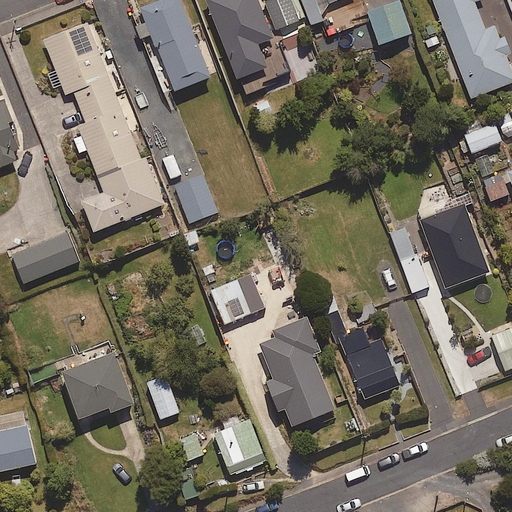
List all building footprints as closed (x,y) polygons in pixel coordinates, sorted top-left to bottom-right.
[(213,77),(182,0),(156,0),(138,8),(172,94),(213,77)] [(275,37),(260,0),(206,0),(238,80),(266,69),(256,44),(275,37)] [(301,21),(293,0),(273,0),(266,3),(277,31),(301,21)] [(301,0),(313,27),(333,19),(327,5),(339,0),(301,0)] [(511,54),(505,37),(499,39),(495,28),(486,32),(475,3),(482,0),(433,0),(472,99),(511,83),(511,69),(507,55),(511,54)] [(401,1),(369,11),(380,46),(412,36),(401,1)] [(78,154),(88,150),(99,177),(78,186),(96,232),(165,205),(146,157),(152,155),(111,49),(100,53),(89,24),(45,41),(67,96),(74,93),(86,124),(79,127),(82,135),(72,139),(78,154)] [(320,66),(312,42),(288,50),(296,74),(320,66)] [(0,168),(18,161),(15,152),(20,150),(2,104),(0,105),(0,168)] [(383,125),(378,107),(358,113),(364,131),(383,125)] [(504,142),(497,123),(464,136),(471,155),(504,142)] [(316,144),(297,152),(306,172),(324,164),(316,144)] [(488,153),(474,159),(482,179),(497,173),(488,153)] [(201,170),(173,181),(191,223),(218,211),(201,170)] [(510,195),(500,174),(484,182),(493,202),(510,195)] [(467,204),(423,219),(446,290),(490,276),(467,204)] [(429,287),(405,228),(390,235),(414,293),(429,287)] [(69,233),(12,255),(24,286),(81,264),(69,233)] [(253,273),(211,289),(225,325),(267,309),(253,273)] [(363,328),(348,334),(333,295),(318,301),(333,340),(336,339),(343,355),(346,354),(364,401),(400,386),(382,340),(370,345),(363,328)] [(372,300),(351,310),(358,326),(379,316),(372,300)] [(321,353),(307,316),(273,329),(277,339),(261,345),(274,379),(265,383),(278,417),(287,414),(292,429),(337,412),(314,355),(321,353)] [(511,327),(492,335),(506,372),(511,370),(511,327)] [(135,405),(115,352),(62,372),(81,421),(110,410),(112,414),(135,405)] [(183,415),(166,374),(146,382),(163,423),(183,415)] [(0,473),(38,464),(25,410),(0,416),(0,473)] [(267,461),(247,418),(210,435),(229,478),(267,461)] [(204,455),(195,434),(178,441),(187,463),(204,455)]
